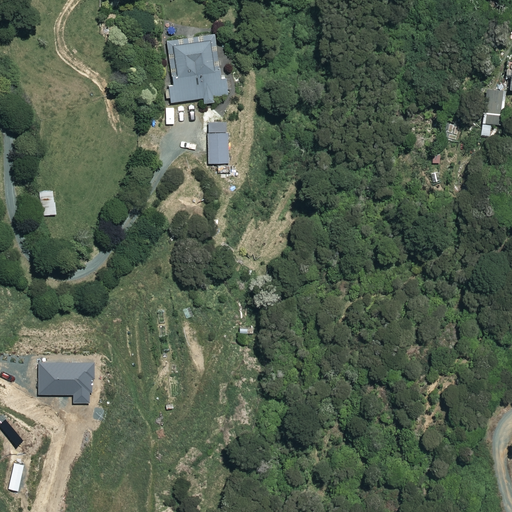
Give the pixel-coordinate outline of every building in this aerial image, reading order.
[(216,22),(212,12),(202,17),(206,26),(216,22)] [(220,78),(215,34),(203,35),(203,42),(187,44),(187,39),(166,41),(171,86),(169,87),(171,102),(203,98),(204,103),(214,102),(213,96),(228,94),(226,77),(220,78)] [(485,114),(504,116),(507,91),(488,89),(485,114)] [(228,122),(208,122),(208,163),(228,163),(228,122)] [(492,123),(484,122),(482,135),(490,136),(492,123)] [(53,191),(39,192),(41,217),(55,215),(53,191)]
